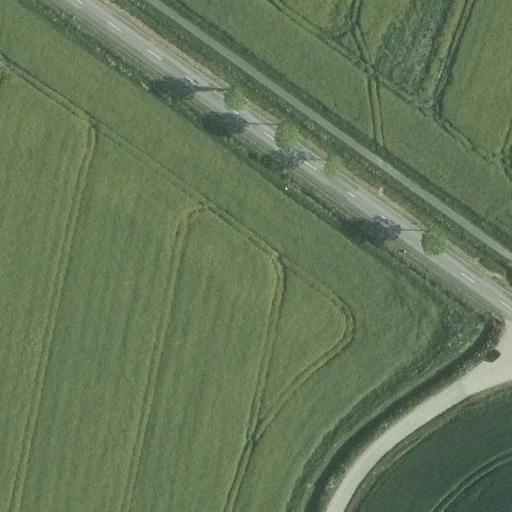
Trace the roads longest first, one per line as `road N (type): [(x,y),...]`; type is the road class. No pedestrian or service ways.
road 1 (tertiary): [(73,0),(511,309)]
road 2 (track): [(339,511),(351,472),(511,346)]
